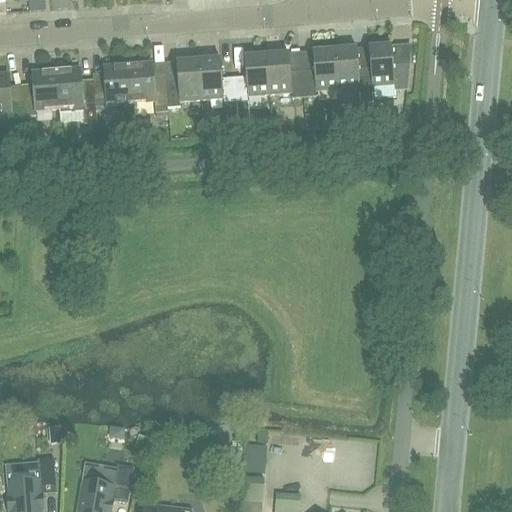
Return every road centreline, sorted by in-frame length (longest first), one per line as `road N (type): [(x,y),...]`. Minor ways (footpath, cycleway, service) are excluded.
road 1 (residential): [(455,392),(491,0)]
road 2 (residential): [(0,37),(303,15)]
road 3 (residential): [(303,15),(485,0)]
road 4 (residential): [(396,511),(405,438),(452,441)]
